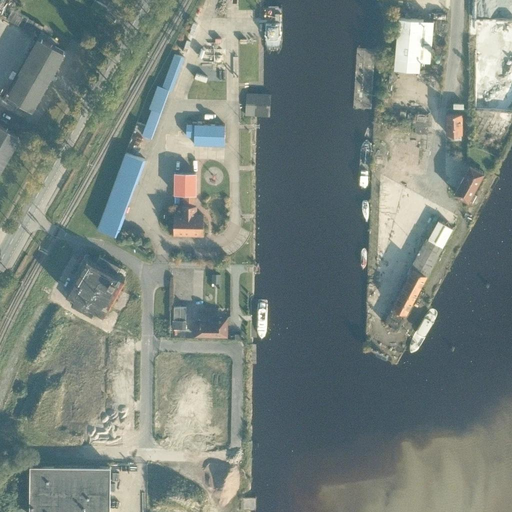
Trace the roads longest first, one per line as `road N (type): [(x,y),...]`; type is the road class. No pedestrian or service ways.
road 1 (unclassified): [(26,214),(109,247),(145,277),(147,449),(237,451)]
road 2 (secondary): [(146,0),(26,214)]
road 3 (unknown): [(155,243),(203,245),(222,236),(232,214),(232,155)]
